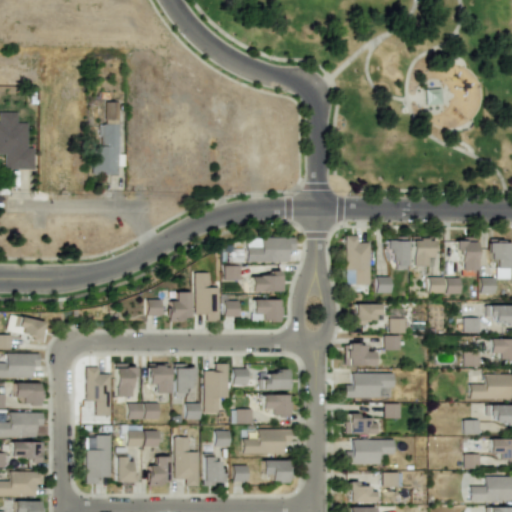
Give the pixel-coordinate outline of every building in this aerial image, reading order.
[(463,99),(474,87),(455,68),(443,80),(463,99)] [(422,105),(438,104),(438,88),(422,89),(422,105)] [(0,153),(2,154),(1,169),(31,169),(31,148),(24,148),(25,123),(14,122),(15,112),(0,112),(0,153)] [(89,145),(88,174),(113,175),(115,124),(97,124),(96,146),(89,145)] [(366,242),(354,242),(354,236),(342,235),(341,285),(366,285),(366,242)] [(242,261),(284,263),(284,250),(290,250),(291,238),(243,236),(242,261)] [(387,237),(386,268),(403,269),(404,238),(387,237)] [(408,239),(408,267),(422,267),(422,256),(430,256),(430,239),(408,239)] [(493,279),(507,278),(506,242),(485,243),(485,260),(492,260),(493,279)] [(235,265),(221,265),(221,280),(235,280),(235,265)] [(246,275),(247,292),(278,291),(278,270),(266,271),(266,275),(246,275)] [(190,314),(202,315),(202,321),(214,321),(215,287),(204,287),(205,272),(191,272),(190,314)] [(387,277),(372,276),(372,292),(386,293),(387,277)] [(439,293),(440,277),(424,277),(424,292),(439,293)] [(456,278),(442,278),(441,294),(455,294),(456,278)] [(164,321),(185,321),(185,291),(171,292),(171,300),(164,300),(164,321)] [(156,316),(157,299),(142,299),(142,316),(156,316)] [(278,299),(248,299),(248,313),(258,313),(257,322),(277,322),(278,299)] [(234,300),(219,301),(220,317),(234,317),(234,300)] [(379,303),(351,304),(351,324),(370,324),(370,314),(379,314),(379,303)] [(510,305),(487,305),(487,324),(510,323),(510,305)] [(17,327),(15,336),(36,340),(40,321),(16,316),(14,326),(17,327)] [(401,333),(401,318),(386,318),(385,332),(401,333)] [(460,332),(475,332),(475,318),(459,318),(460,332)] [(396,351),(395,335),(380,335),(380,352),(396,351)] [(511,338),(485,338),(485,354),(494,355),(494,361),(511,362),(511,338)] [(370,351),(361,351),(361,344),(343,344),(343,366),(370,365),(370,351)] [(459,366),(474,367),(474,352),(460,351),(459,366)] [(1,362),(0,362),(0,377),(28,379),(28,366),(35,366),(35,353),(1,353),(1,362)] [(123,363),(110,363),(111,396),(126,396),(126,376),(131,376),(131,367),(123,367),(123,363)] [(223,363),(210,363),(210,370),(198,371),(199,413),(214,413),(214,400),(223,399),(223,363)] [(164,365),(143,364),(142,384),(150,384),(150,394),(164,394),(164,365)] [(169,396),(180,396),(180,388),(188,388),(188,365),(169,364),(169,396)] [(91,416),(105,416),(104,374),(94,374),(94,367),(81,367),(81,402),(91,402),(91,416)] [(228,385),(242,385),(242,368),(228,368),(228,385)] [(259,389),(286,389),(286,377),(283,377),(283,369),(259,369),(259,389)] [(341,398),(389,397),(389,372),(348,373),(348,384),(341,384),(341,398)] [(481,383),(465,384),(466,400),(507,399),(507,374),(480,374),(481,383)] [(9,397),(18,397),(17,404),(37,404),(37,382),(9,382),(9,397)] [(287,394),(257,394),(257,414),(287,414),(287,394)] [(153,403),(123,402),(122,419),(153,419),(153,403)] [(180,419),(195,419),(195,403),(181,402),(180,419)] [(380,418),(395,419),(396,403),(380,403),(380,418)] [(485,404),(485,416),(491,416),(491,425),(511,425),(510,404),(485,404)] [(247,408),(231,409),(231,424),(247,423),(247,408)] [(0,436),(31,437),(31,426),(38,426),(38,413),(0,412),(0,436)] [(374,422),(365,422),(365,415),(343,414),(343,433),(374,433),(374,422)] [(459,434),(474,434),(475,420),(459,419),(459,434)] [(252,438),(238,438),(238,454),(279,453),(279,442),(286,442),(286,429),(252,429),(252,438)] [(152,447),(153,430),(139,430),(138,447),(152,447)] [(136,431),(122,431),(122,446),(136,446),(136,431)] [(105,476),(104,434),(91,435),(91,449),(81,450),(82,484),(94,483),(94,477),(105,476)] [(169,478),(181,479),(181,485),(193,486),(194,452),(184,451),(184,437),(170,437),(169,478)] [(485,453),(494,453),(494,461),(510,461),(510,438),(485,439),(485,453)] [(389,439),(348,439),(348,450),(341,451),(341,464),(376,464),(376,454),(390,454),(389,439)] [(6,457),(25,457),(25,463),(38,463),(38,441),(5,442),(6,457)] [(111,482),(130,481),(129,461),(122,461),(121,447),(110,448),(111,482)] [(210,453),(199,453),(198,482),(217,482),(218,460),(210,460),(210,453)] [(459,468),(474,469),(475,454),(459,453),(459,468)] [(163,456),(150,456),(150,465),(142,465),(142,483),(164,482),(163,456)] [(258,474),(266,474),(266,481),(285,481),(284,459),(257,460),(258,474)] [(244,465),(228,465),(228,482),(244,481),(244,465)] [(0,480),(0,495),(34,497),(35,472),(4,471),(4,481),(0,480)] [(465,486),(466,501),(508,501),(507,476),(480,476),(480,485),(465,486)] [(357,481),(345,481),(345,502),(372,502),(371,487),(357,488),(357,481)] [(36,511),(37,500),(9,501),(9,511),(36,511)]
